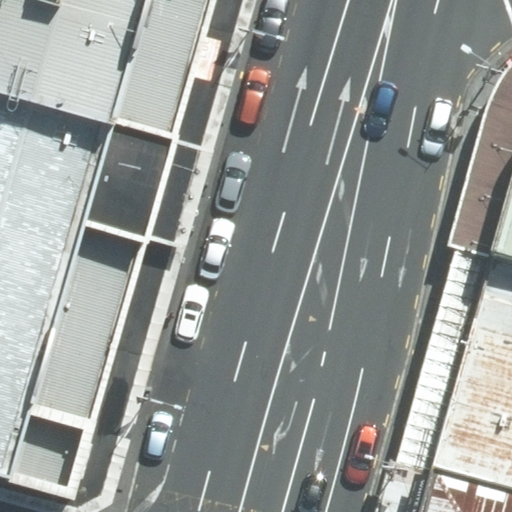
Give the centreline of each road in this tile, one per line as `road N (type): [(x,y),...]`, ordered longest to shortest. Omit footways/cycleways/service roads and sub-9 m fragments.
road 1 (secondary): [(254,511),(362,120)]
road 2 (secondary): [(511,7),(362,120)]
road 3 (secondary): [(362,120),(395,0)]
